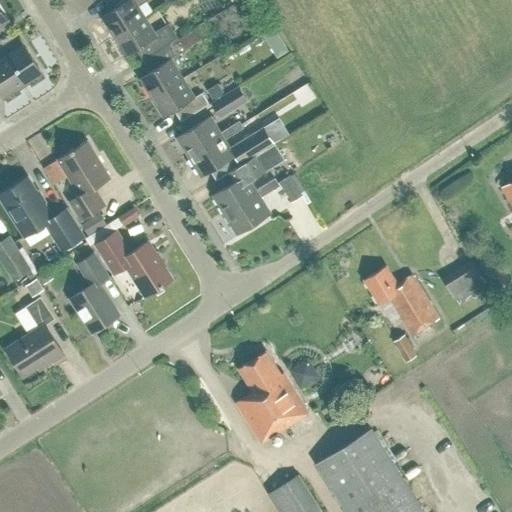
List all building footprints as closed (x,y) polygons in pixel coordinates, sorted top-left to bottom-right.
[(105,0),(111,10),(101,16),(113,35),(144,16),(138,5),(146,0),(105,0)] [(244,0),(237,4),(242,12),(250,8),(245,0),(244,0)] [(153,30),(144,16),(113,35),(125,55),(135,48),(142,59),(170,42),(176,38),(166,22),(153,30)] [(149,70),(139,77),(151,96),(182,77),(170,57),(177,53),(170,42),(142,59),(149,70)] [(41,72),(24,45),(0,59),(0,92),(3,97),(41,72)] [(182,77),(151,96),(163,116),(173,110),(180,120),(208,103),(201,91),(194,95),(182,77)] [(218,82),(206,89),(212,100),(224,92),(218,82)] [(219,117),(247,100),(238,84),(224,92),(212,100),(210,101),(219,117)] [(222,135),(220,131),(210,115),(176,136),(188,156),(222,135)] [(229,125),(220,131),(222,135),(188,156),(200,175),(209,170),(214,179),(288,133),(278,116),(229,146),(224,138),(243,126),(238,119),(229,125)] [(80,144),(58,158),(42,168),(52,183),(67,173),(80,193),(70,200),(81,218),(104,204),(93,186),(109,177),(91,147),(92,146),(87,139),(79,144),(80,144)] [(225,186),(212,194),(224,213),(258,192),(256,189),(250,179),(281,160),(271,144),(214,179),(215,179),(219,177),(225,186)] [(289,173),(284,176),(277,181),(290,201),(302,194),(289,173)] [(67,209),(53,217),(28,176),(0,193),(0,196),(24,235),(46,222),(63,249),(84,236),(67,209)] [(258,192),(224,213),(236,233),(270,212),(260,196),(279,184),(274,177),(256,189),(258,192)] [(511,179),(501,186),(511,204),(511,179)] [(80,223),(86,234),(104,223),(98,212),(80,223)] [(172,278),(148,239),(130,251),(116,229),(94,243),(113,272),(125,265),(144,296),(172,278)] [(9,235),(0,240),(0,261),(11,280),(24,272),(28,278),(34,274),(33,274),(37,271),(21,246),(17,249),(9,235)] [(91,331),(119,314),(99,282),(108,276),(92,252),(76,262),(89,283),(69,296),(91,331)] [(454,300),(471,290),(483,283),(469,259),(440,276),(454,300)] [(385,265),(363,278),(379,304),(389,298),(411,334),(438,318),(411,274),(397,283),(385,265)] [(511,296),(511,284),(501,266),(486,275),(503,302),(511,296)] [(23,285),(30,296),(42,289),(35,277),(23,285)] [(471,290),(454,300),(457,305),(474,295),(471,290)] [(38,368),(63,352),(44,323),(54,317),(40,295),(25,305),(38,325),(5,347),(23,374),(36,366),(38,368)] [(392,341),(404,362),(416,355),(404,334),(392,341)] [(280,373),(265,350),(238,367),(252,390),(235,401),(260,442),(308,412),(283,371),(280,373)] [(423,511),(371,428),(315,462),(346,511),(423,511)] [(321,511),(298,474),(268,492),(280,511),(321,511)]
